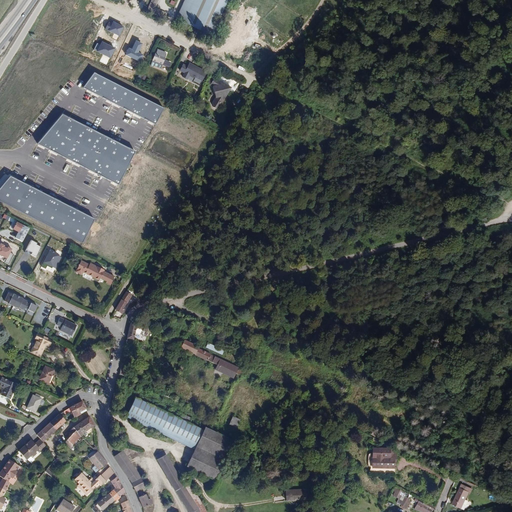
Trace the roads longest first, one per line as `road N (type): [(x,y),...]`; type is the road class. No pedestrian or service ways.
road 1 (track): [(321,0),(223,124),(103,323)]
road 2 (track): [(279,93),(233,171),(260,210),(280,274),(250,328)]
road 3 (track): [(511,209),(279,93)]
road 4 (unclassified): [(280,274),(511,218)]
road 5 (residential): [(96,0),(253,79)]
road 6 (residential): [(0,273),(120,331)]
road 7 (residential): [(103,401),(61,404),(0,457)]
road 8 (residential): [(103,401),(100,436),(138,511)]
